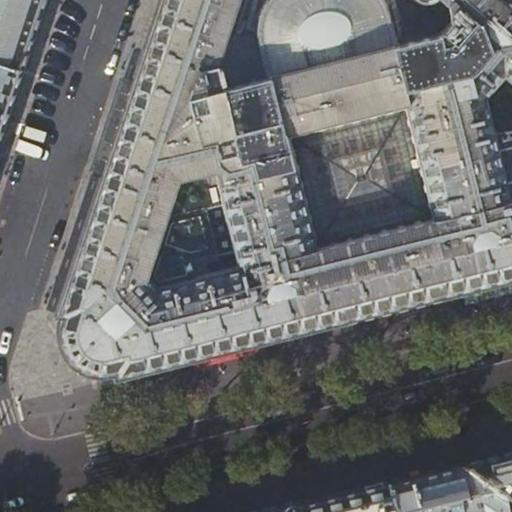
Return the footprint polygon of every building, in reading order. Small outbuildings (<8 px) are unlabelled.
[(0,0),(0,61),(23,68),(38,21),(45,0),(0,0)] [(57,315),(62,316),(60,328),(60,335),(60,340),(62,347),(67,356),(72,362),(80,368),(90,372),(102,374),(114,373),(116,378),(389,310),(460,292),(511,278),(511,0),(160,0),(84,233),(57,315)] [(0,137),(7,118),(23,68),(0,61),(0,137)] [(464,306),(511,294),(511,278),(460,292),(464,306)] [(125,410),(119,411),(117,414),(116,415),(117,418),(118,417),(121,419),(127,418),(129,414),(130,414),(130,411),(129,412),(125,410)] [(511,459),(461,473),(511,508),(511,459)] [(511,511),(511,508),(461,473),(427,481),(387,491),(394,511),(511,511)] [(394,511),(387,491),(352,500),(304,511),(394,511)]
